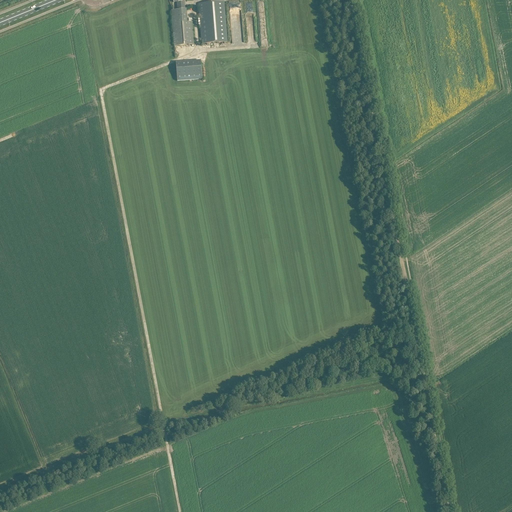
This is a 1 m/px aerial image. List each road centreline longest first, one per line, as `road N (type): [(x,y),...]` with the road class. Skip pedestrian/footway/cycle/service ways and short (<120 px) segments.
road 1 (track): [(195,50),(101,90),(178,511)]
road 2 (track): [(448,511),(350,0)]
